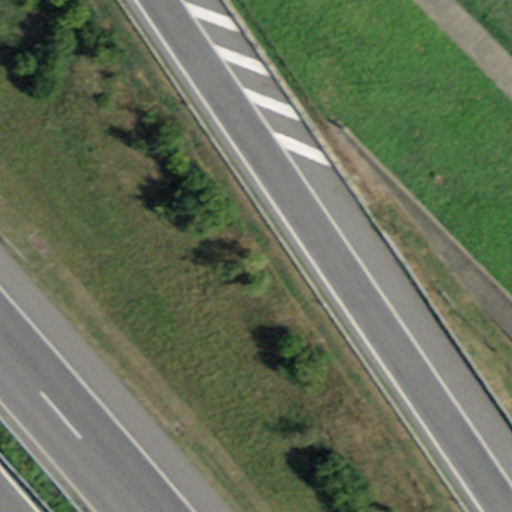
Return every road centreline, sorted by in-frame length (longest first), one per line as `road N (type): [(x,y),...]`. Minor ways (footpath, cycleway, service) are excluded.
road 1 (motorway): [(511,511),(163,0)]
road 2 (motorway): [(137,511),(0,350)]
